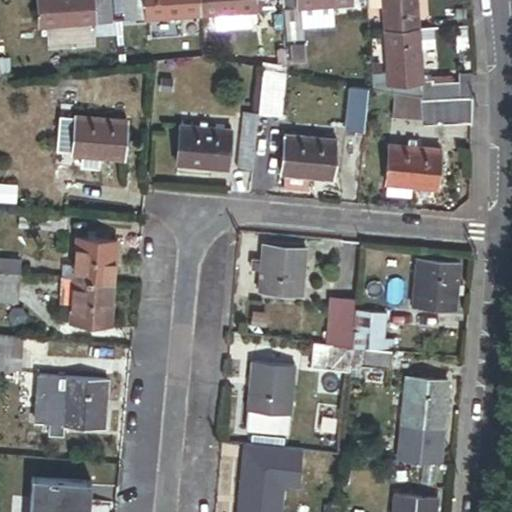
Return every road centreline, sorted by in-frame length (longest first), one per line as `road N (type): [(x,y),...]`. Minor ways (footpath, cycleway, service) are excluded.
road 1 (residential): [(169,511),(198,210),(505,236)]
road 2 (tertiary): [(479,511),(505,236)]
road 3 (tertiary): [(505,236),(510,91),(501,0)]
